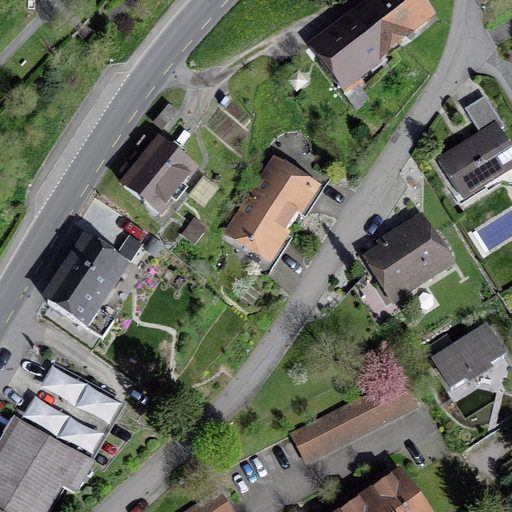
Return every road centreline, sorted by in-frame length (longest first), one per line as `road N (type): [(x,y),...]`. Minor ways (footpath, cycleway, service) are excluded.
road 1 (residential): [(119,511),(245,394),(466,47)]
road 2 (secondary): [(0,319),(139,88),(211,0)]
